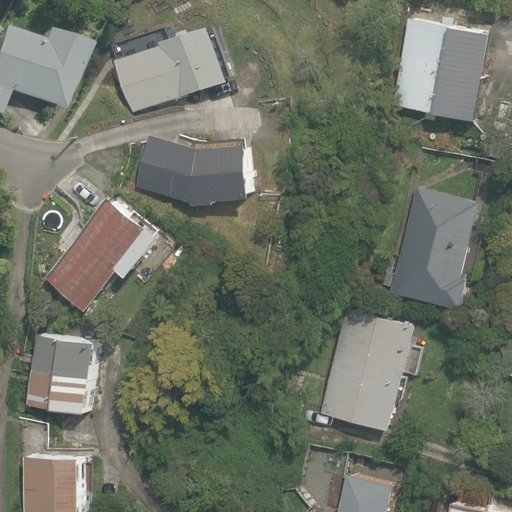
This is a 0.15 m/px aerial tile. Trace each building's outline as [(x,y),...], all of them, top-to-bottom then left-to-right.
[(496,30),(412,16),(397,104),(481,118),(496,30)] [(194,90),(234,77),(216,21),(166,38),(167,42),(118,58),(136,111),(179,95),(180,98),(195,92),(194,90)] [(60,109),(79,42),(35,28),(32,38),(0,27),(0,110),(5,90),(60,109)] [(256,193),(249,133),(200,138),(183,133),(182,139),(154,131),(140,184),(199,200),(199,203),(220,201),(219,196),(256,193)] [(484,199),(421,184),(394,290),(465,308),(473,276),(465,273),(484,199)] [(164,231),(114,192),(50,275),(90,307),(123,266),(131,273),(164,231)] [(393,427),(419,322),(351,304),(325,410),(393,427)] [(101,339),(45,328),(36,400),(91,410),(101,339)] [(88,511),(87,450),(31,450),(30,511),(88,511)] [(392,511),(399,480),(351,470),(341,511),(392,511)]
